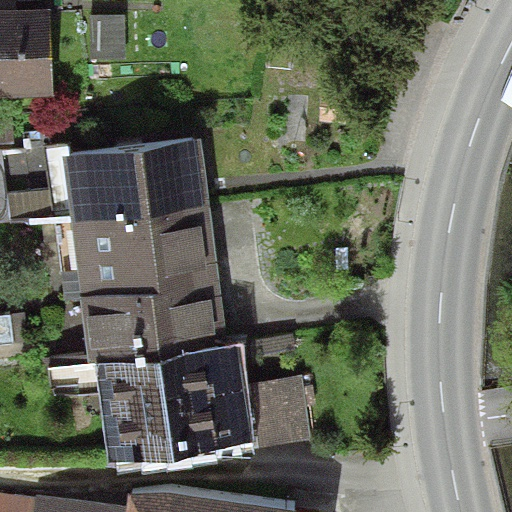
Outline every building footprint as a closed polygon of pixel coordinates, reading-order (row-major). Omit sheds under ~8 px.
[(0,0),(0,8),(16,8),(15,0),(0,0)] [(0,8),(0,97),(54,96),(52,7),(16,8),(0,8)] [(123,16),(92,16),(92,57),(123,57),(123,16)] [(0,144),(14,144),(12,112),(0,112),(0,144)] [(207,197),(202,136),(65,156),(74,213),(207,197)] [(53,216),(50,190),(8,195),(11,220),(53,216)] [(74,213),(81,270),(214,253),(207,197),(74,213)] [(214,253),(81,270),(84,298),(89,363),(97,362),(228,345),(214,253)] [(67,301),(84,298),(81,270),(63,271),(67,301)] [(16,343),(28,341),(24,310),(12,312),(16,343)] [(12,312),(0,313),(0,344),(16,343),(12,312)] [(228,345),(97,362),(110,463),(311,438),(302,375),(249,382),(243,343),(228,345)] [(126,511),(127,505),(0,492),(0,511),(126,511)] [(126,511),(322,511),(129,493),(127,505),(126,511)]
